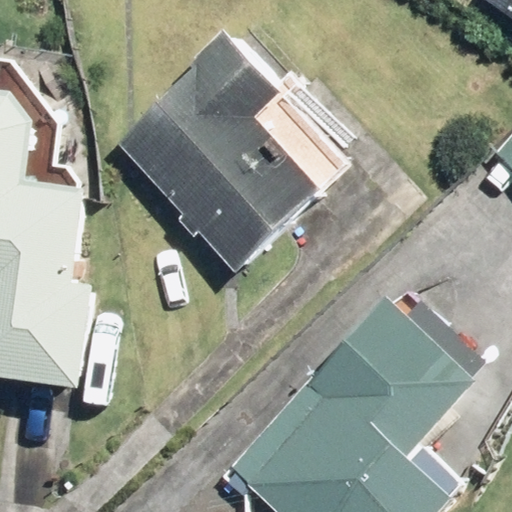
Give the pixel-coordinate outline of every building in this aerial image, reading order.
[(311,80),(255,24),(136,143),(198,205),(188,215),(210,236),(216,229),(258,272),(348,182),(278,113),(311,80)] [(62,82),(0,76),(0,370),(110,380),(120,273),(108,272),(116,182),(53,176),(62,82)] [(511,372),(511,371),(413,285),(247,460),(301,511),(468,511),(495,482),(450,443),(511,372)] [(511,422),(499,443),(511,451),(511,422)] [(511,511),(511,492),(500,511),(511,511)]
